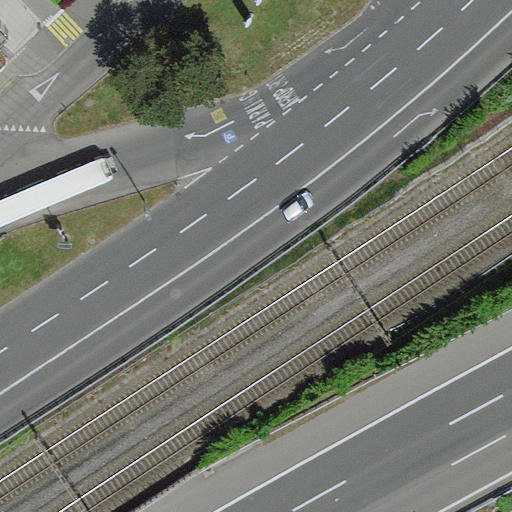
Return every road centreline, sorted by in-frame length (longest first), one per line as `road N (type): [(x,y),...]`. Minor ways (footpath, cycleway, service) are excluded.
road 1 (primary): [(493,0),(261,198),(0,373)]
road 2 (motorway): [(511,411),(329,511)]
